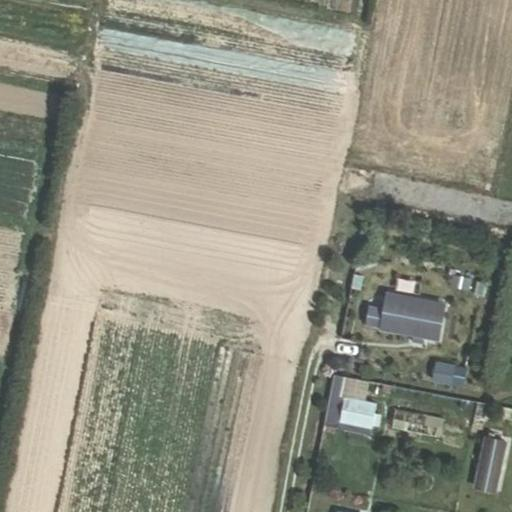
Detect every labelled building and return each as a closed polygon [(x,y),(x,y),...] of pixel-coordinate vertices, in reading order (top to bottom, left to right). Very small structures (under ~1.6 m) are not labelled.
[(438,336),(444,308),(384,296),(383,306),(379,325),(438,336)] [(379,325),(383,306),(369,303),(365,322),(379,325)] [(438,363),(435,380),(450,384),(454,366),(438,363)] [(364,403),(368,383),(334,376),(325,421),(374,431),(379,406),(364,403)] [(443,418),(395,408),(391,428),(439,437),(443,418)] [(469,489),(490,492),(499,443),(478,440),(469,489)]
